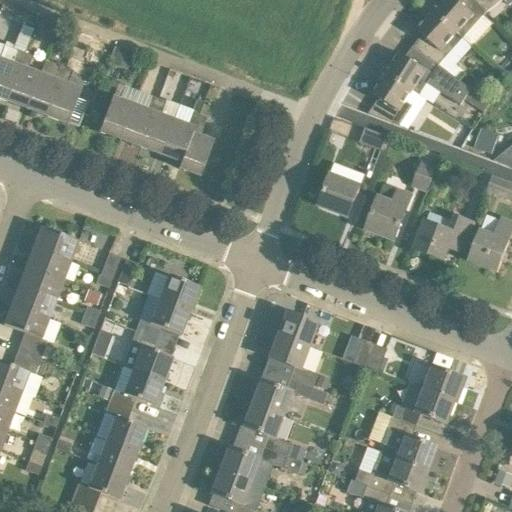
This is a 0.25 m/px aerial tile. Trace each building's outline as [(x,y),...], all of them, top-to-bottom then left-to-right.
[(463,40),(487,14),(474,0),(445,0),(440,6),(435,1),(428,8),(463,40)] [(474,0),(487,14),(505,0),(504,0),(474,0)] [(423,36),(414,47),(439,67),(447,59),(463,40),(428,8),(422,16),(427,21),(417,31),(423,36)] [(0,57),(0,100),(6,103),(25,55),(4,47),(0,57)] [(386,63),(380,71),(413,92),(420,97),(428,84),(462,106),(472,91),(439,67),(414,47),(406,58),(400,55),(392,67),(386,63)] [(32,57),(25,55),(6,103),(27,111),(40,76),(27,71),(32,57)] [(45,62),(40,76),(27,111),(47,119),(65,70),(45,62)] [(67,86),(72,73),(65,70),(47,119),(68,126),(68,125),(78,128),(87,104),(77,100),(81,91),(67,86)] [(413,92),(380,71),(375,80),(381,83),(373,96),(379,100),(369,116),(400,128),(413,108),(407,103),(413,92)] [(99,134),(120,142),(133,107),(120,102),(125,88),(118,85),(113,99),(112,99),(99,134)] [(146,111),(133,107),(120,142),(140,149),(158,101),(151,98),(146,111)] [(158,101),(140,149),(160,157),(173,122),(160,117),(166,104),(158,101)] [(186,127),(173,122),(160,157),(181,165),(192,135),(199,116),(204,104),(196,101),(186,127)] [(207,119),(199,116),(192,135),(181,165),(178,170),(200,178),(213,143),(199,138),(207,119)] [(390,139),(365,130),(360,144),(384,154),(390,139)] [(511,146),(493,162),(511,168),(511,146)] [(413,188),(428,194),(437,170),(422,164),(413,188)] [(319,207),(347,218),(352,205),(354,206),(361,188),(331,176),(319,207)] [(511,203),(511,184),(493,178),(487,194),(511,203)] [(394,205),(379,199),(367,233),(398,245),(416,198),(399,192),(394,205)] [(444,262),(449,249),(464,255),(475,225),(456,218),(451,232),(426,223),(415,251),(444,262)] [(470,263),(498,274),(511,235),(511,223),(503,220),(496,238),(481,232),(470,263)] [(87,228),(78,256),(90,259),(89,263),(102,267),(112,236),(87,228)] [(33,249),(71,263),(78,244),(40,229),(33,249)] [(33,249),(25,268),(63,283),(71,263),(33,249)] [(100,278),(112,282),(120,259),(109,255),(100,278)] [(129,288),(137,266),(126,262),(117,284),(129,288)] [(63,283),(25,268),(18,288),(56,302),(63,283)] [(158,294),(165,274),(157,271),(150,291),(158,294)] [(112,282),(100,278),(99,277),(95,285),(109,290),(112,282)] [(159,301),(190,313),(199,289),(168,277),(159,301)] [(11,307),(49,321),(56,302),(18,288),(11,307)] [(162,330),(178,336),(181,337),(190,313),(159,301),(150,325),(140,321),(135,333),(158,341),(162,330)] [(49,321),(11,307),(3,327),(24,335),(41,341),(49,321)] [(84,317),(97,322),(100,313),(87,308),(84,317)] [(285,313),(276,336),(309,349),(317,325),(285,313)] [(97,322),(84,317),(80,326),(93,330),(97,322)] [(100,331),(96,344),(108,349),(113,336),(100,331)] [(172,360),(170,359),(154,352),(158,341),(135,333),(131,344),(141,348),(132,372),(163,384),(172,360)] [(41,341),(24,335),(20,346),(43,354),(47,343),(41,341)] [(309,349),(276,336),(268,359),(293,369),(289,381),(313,389),(317,378),(300,371),(309,349)] [(353,365),(365,370),(374,346),(362,341),(353,365)] [(43,354),(20,346),(16,357),(38,365),(43,354)] [(386,351),(374,346),(365,370),(377,374),(386,351)] [(38,365),(16,357),(12,368),(29,375),(34,377),(38,365)] [(29,375),(12,368),(0,363),(0,386),(21,394),(29,375)] [(430,368),(421,391),(454,403),(462,380),(430,368)] [(154,408),(163,384),(132,372),(123,396),(113,392),(109,403),(131,412),(135,401),(154,408)] [(259,382),(251,406),(283,418),(291,395),(308,401),(313,389),(289,381),(285,392),(259,382)] [(0,408),(14,414),(21,394),(0,386),(0,408)] [(396,407),(391,419),(415,428),(419,416),(445,426),(454,403),(421,391),(413,413),(396,407)] [(105,442),(137,454),(146,430),(127,423),(131,412),(109,403),(104,415),(114,418),(105,442)] [(283,418),(251,406),(242,429),(267,438),(263,449),(286,458),(291,446),(275,440),(283,418)] [(14,414),(0,408),(0,430),(7,433),(14,414)] [(56,430),(59,421),(46,416),(43,425),(56,430)] [(411,439),(415,428),(391,419),(381,445),(398,451),(395,460),(428,472),(436,449),(411,439)] [(39,435),(36,444),(49,449),(52,440),(39,435)] [(55,450),(68,455),(71,446),(58,441),(55,450)] [(97,466),(128,478),(137,454),(105,442),(97,466)] [(49,449),(36,444),(32,453),(45,458),(49,449)] [(227,449),(218,472),(251,484),(259,462),(296,475),(301,464),(286,458),(263,449),(258,461),(227,449)] [(393,485),(415,493),(419,495),(428,472),(395,460),(380,454),(372,477),(358,472),(354,483),(389,497),(393,485)] [(41,468),(28,463),(25,472),(38,477),(41,468)] [(128,478),(97,466),(87,490),(78,486),(69,509),(77,511),(93,511),(100,495),(119,502),(128,478)] [(264,489),(251,484),(218,472),(210,495),(236,505),(232,511),(255,511),(264,489)] [(362,511),(395,511),(385,508),(389,497),(354,483),(350,482),(346,494),(367,502),(362,511)]
